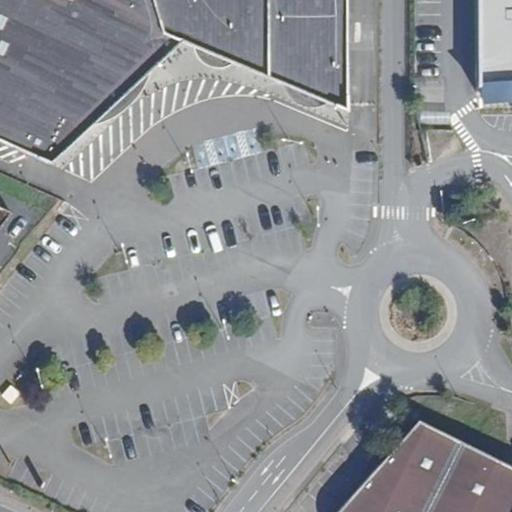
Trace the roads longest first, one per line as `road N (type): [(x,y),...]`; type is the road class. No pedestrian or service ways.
road 1 (residential): [(460,341),(468,310),(457,280),(430,261),(398,262),(372,282),(362,313),(385,356)]
road 2 (residential): [(258,511),(385,356)]
